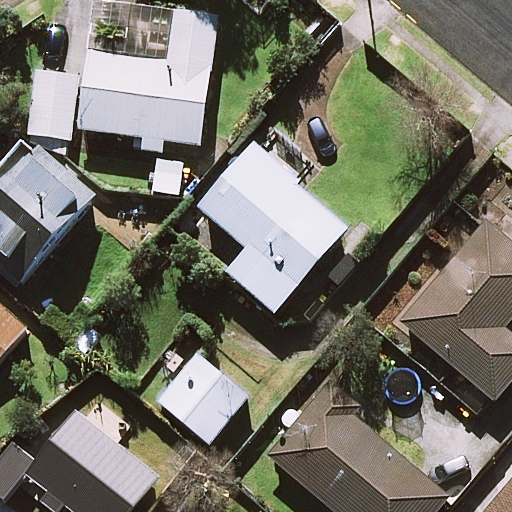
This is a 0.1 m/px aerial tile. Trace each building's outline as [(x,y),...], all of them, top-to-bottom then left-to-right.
[(169,157),(171,145),(202,149),(219,21),(176,16),(170,67),(91,57),(81,134),(137,141),(136,153),(169,157)] [(347,52),(336,38),(307,71),(330,88),(353,56),(349,50),(347,52)] [(80,82),(38,77),(31,140),(73,145),(80,82)] [(95,199),(28,143),(0,177),(0,256),(14,268),(5,278),(20,290),(95,199)] [(349,235),(255,149),(200,210),(249,254),(230,275),(275,316),(349,235)] [(511,246),(485,224),(400,324),(495,404),(511,384),(511,338),(505,332),(511,323),(511,246)] [(0,362),(28,333),(0,307),(0,362)] [(248,400),(197,358),(159,405),(210,446),(248,400)] [(396,440),(330,384),(268,457),(332,511),(437,511),(448,500),(388,449),(396,440)] [(30,439),(71,481),(64,488),(81,505),(87,499),(100,511),(110,511),(150,474),(75,396),(30,439)] [(511,511),(511,488),(491,511),(511,511)]
